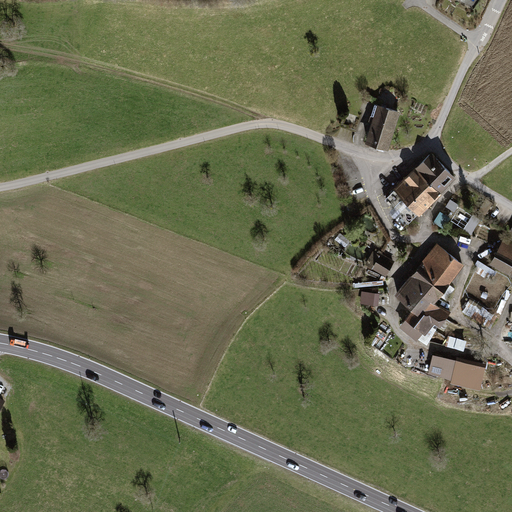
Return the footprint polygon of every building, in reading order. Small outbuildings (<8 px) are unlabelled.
[(401,110),(378,104),(366,141),(389,149),(401,110)] [(395,189),(385,198),(409,222),(418,213),(420,215),(457,177),(432,151),(394,188),(395,189)] [(454,210),(459,205),(452,199),(447,205),(454,210)] [(480,219),(457,209),(451,222),(474,232),(480,219)] [(505,236),(490,263),(510,273),(511,271),(511,268),(511,240),(506,237),(505,236)] [(465,264),(438,243),(395,294),(412,308),(399,324),(399,327),(419,342),(421,339),(427,344),(440,325),(442,326),(452,311),(441,305),(440,306),(435,302),(465,264)] [(395,260),(381,252),(380,254),(373,251),(365,264),(387,275),(395,260)] [(379,304),(381,293),(362,290),(361,302),(379,304)] [(471,299),(463,311),(490,327),(498,315),(471,299)] [(465,349),(467,339),(450,336),(448,346),(465,349)] [(457,359),(434,354),(429,373),(452,378),(451,382),(481,388),(487,363),(457,356),(457,359)]
